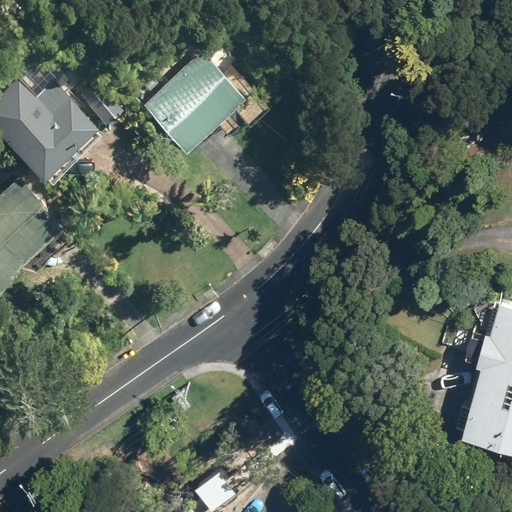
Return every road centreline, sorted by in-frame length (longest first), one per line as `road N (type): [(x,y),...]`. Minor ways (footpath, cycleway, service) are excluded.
road 1 (residential): [(0,468),(243,303)]
road 2 (residential): [(243,303),(405,501),(423,511)]
road 3 (residential): [(243,303),(297,249),(406,97)]
